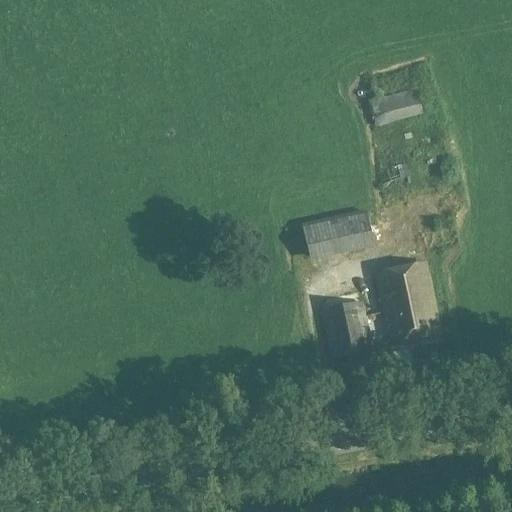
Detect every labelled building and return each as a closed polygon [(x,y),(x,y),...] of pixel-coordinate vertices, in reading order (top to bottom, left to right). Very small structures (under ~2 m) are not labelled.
[(376,127),(423,116),(417,90),(370,101),(376,127)] [(378,171),(382,188),(407,183),(404,166),(378,171)] [(363,211),(292,225),(300,261),(370,246),(363,211)] [(414,219),(401,222),(408,256),(421,253),(414,219)] [(391,347),(440,337),(425,266),(376,277),(391,347)] [(362,305),(321,313),(331,360),(372,351),(362,305)]
